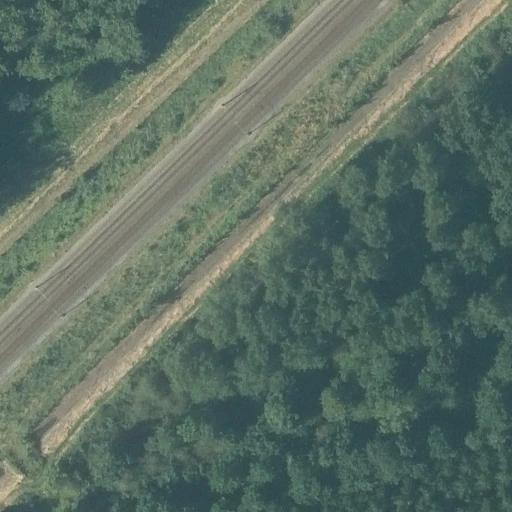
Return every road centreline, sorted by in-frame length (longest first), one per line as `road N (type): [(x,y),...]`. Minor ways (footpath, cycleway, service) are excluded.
road 1 (track): [(502,0),(86,411),(40,479),(0,499)]
road 2 (track): [(0,441),(447,0)]
road 3 (track): [(0,267),(280,0)]
road 4 (track): [(0,218),(226,0)]
